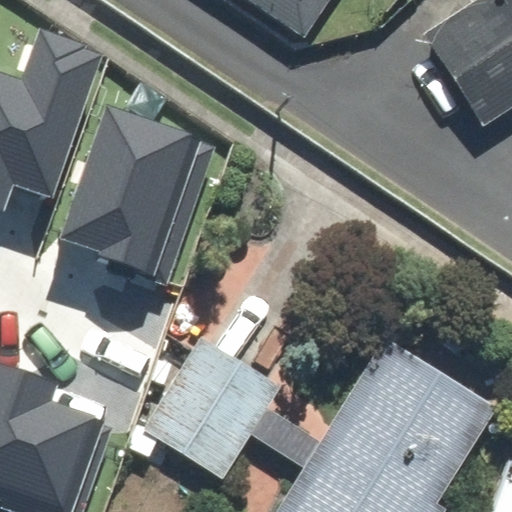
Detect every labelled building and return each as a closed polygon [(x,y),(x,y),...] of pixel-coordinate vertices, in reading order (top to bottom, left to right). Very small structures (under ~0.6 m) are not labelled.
[(231,0),(299,45),(329,0),(231,0)] [(511,0),(485,0),(414,45),(473,138),(511,113),(511,0)] [(0,71),(0,212),(1,213),(10,185),(56,199),(101,57),(34,35),(21,78),(0,71)] [(109,109),(64,239),(165,274),(210,144),(109,109)] [(278,396),(196,343),(134,438),(217,492),(278,396)] [(433,511),(428,509),(486,416),(372,346),(312,443),(290,429),(270,461),(292,475),(269,511),(433,511)] [(0,365),(0,493),(49,511),(74,511),(108,426),(51,404),(57,388),(0,365)] [(511,511),(511,488),(493,483),(483,511),(511,511)]
